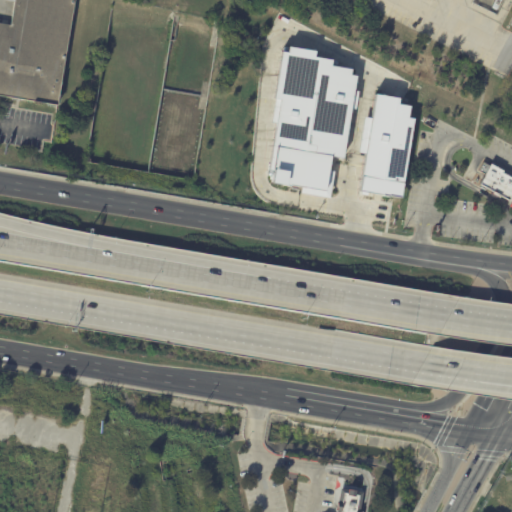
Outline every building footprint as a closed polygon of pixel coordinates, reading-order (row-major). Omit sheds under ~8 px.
[(74,0),(57,107),(0,97),(0,24),(11,26),(15,1),(11,0),(74,0)] [(329,197),(332,170),(327,169),(328,157),(344,158),(349,99),(355,99),(356,91),(351,90),(353,69),(330,66),(330,59),(313,57),(314,51),(279,48),(265,184),(299,187),(298,194),(329,197)] [(399,198),(411,118),(406,118),(408,106),(396,104),(397,98),(372,94),(364,152),(363,152),(357,192),(399,198)] [(500,174),(510,179),(511,176),(511,200),(510,199),(508,203),(478,186),(485,174),(479,171),(483,162),(501,172),(500,174)] [(358,488),(362,488),(359,508),(361,509),(360,511),(334,511),(338,485),(358,488)]
